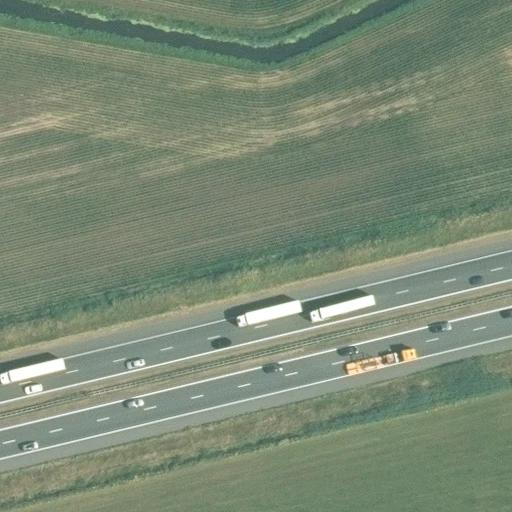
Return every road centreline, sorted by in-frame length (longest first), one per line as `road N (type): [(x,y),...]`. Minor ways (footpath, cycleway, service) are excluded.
road 1 (motorway): [(511,265),(0,389)]
road 2 (motorway): [(0,444),(511,320)]
